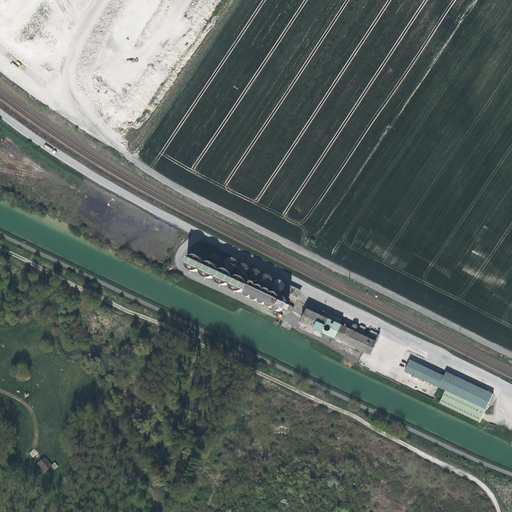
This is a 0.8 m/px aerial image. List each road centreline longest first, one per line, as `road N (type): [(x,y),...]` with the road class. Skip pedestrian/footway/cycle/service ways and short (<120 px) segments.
road 1 (unclassified): [(511,389),(139,202),(0,112)]
road 2 (track): [(0,248),(484,485),(498,511)]
road 3 (track): [(511,353),(127,154)]
